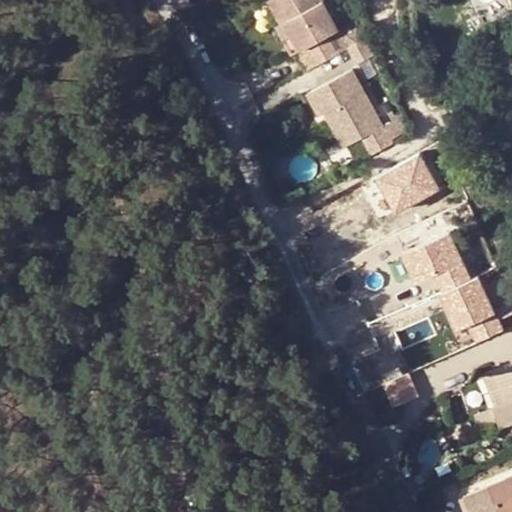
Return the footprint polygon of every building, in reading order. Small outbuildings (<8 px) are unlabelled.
[(289,19),(278,0),(267,0),(266,1),(279,24),(275,26),(291,54),(294,53),(299,50),(283,22),(289,19)] [(294,53),(305,72),(349,49),(322,0),(278,0),(289,19),(283,22),(299,50),(294,53)] [(351,47),(367,39),(358,22),(340,31),(349,49),(351,47)] [(374,56),(367,39),(351,47),(358,64),(374,56)] [(383,129),(352,70),(307,93),(318,114),(324,111),(343,146),(362,136),(372,156),(392,146),(390,142),(383,129)] [(407,134),(402,119),(383,129),(390,142),(407,134)] [(429,151),(362,181),(378,216),(445,186),(429,151)] [(488,271),(477,275),(459,230),(410,249),(421,278),(445,269),(473,342),(509,327),(488,271)] [(507,403),(498,406),(492,408),(497,422),(500,421),(502,426),(511,421),(511,363),(495,370),(507,403)] [(507,403),(495,370),(486,373),(498,406),(507,403)] [(395,403),(422,393),(414,372),(387,382),(395,403)] [(497,422),(492,408),(478,413),(483,427),(497,422)] [(511,511),(511,476),(468,494),(474,511),(511,511)]
